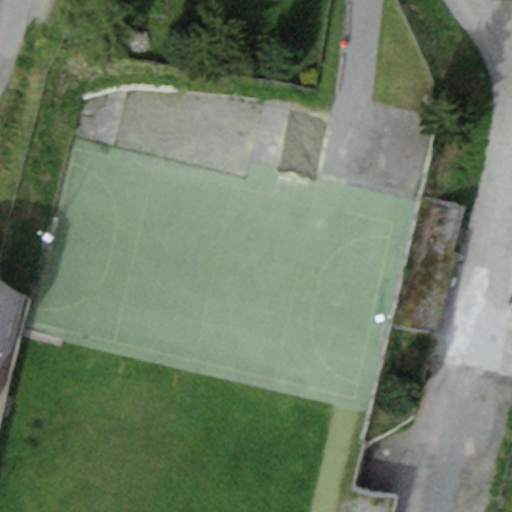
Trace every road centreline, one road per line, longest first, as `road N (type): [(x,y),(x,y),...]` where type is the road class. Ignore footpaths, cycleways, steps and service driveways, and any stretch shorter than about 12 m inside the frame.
road 1 (residential): [(511,78),(461,337)]
road 2 (residential): [(461,337),(421,511)]
